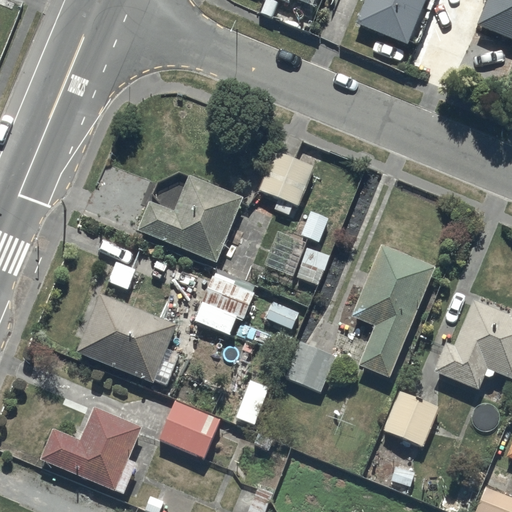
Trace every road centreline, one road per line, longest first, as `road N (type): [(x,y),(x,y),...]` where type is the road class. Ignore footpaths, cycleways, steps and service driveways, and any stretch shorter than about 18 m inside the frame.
road 1 (residential): [(511,174),(97,3)]
road 2 (tertiary): [(97,3),(0,239)]
